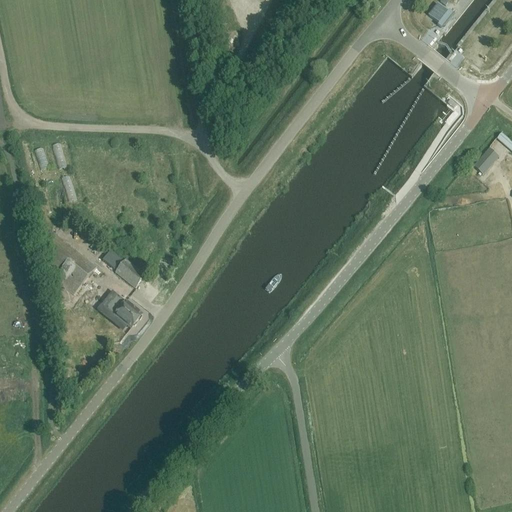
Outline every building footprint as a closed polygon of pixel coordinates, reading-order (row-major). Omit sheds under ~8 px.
[(453,14),(447,10),(446,11),(439,6),(429,17),(438,24),(437,26),(441,29),(453,14)] [(448,104),(454,109),(457,105),(451,100),(448,104)] [(511,143),(502,134),(498,139),(511,151),(511,143)] [(473,167),(481,174),(488,165),(481,158),(473,167)] [(54,235),(38,256),(60,274),(54,282),(61,288),(58,287),(61,306),(73,303),(72,296),(74,297),(96,271),(97,269),(96,268),(54,235)] [(122,260),(111,251),(102,262),(113,271),(122,260)] [(146,277),(126,260),(115,273),(135,290),(146,277)] [(5,293),(11,297),(16,290),(11,286),(5,293)] [(142,316),(126,303),(121,310),(113,304),(108,310),(115,316),(131,329),(132,328),(134,328),(136,326),(136,324),(138,321),(140,322),(142,319),(141,317),(142,316)]
